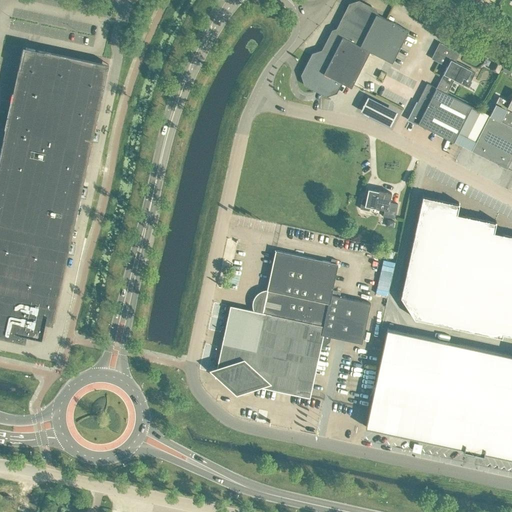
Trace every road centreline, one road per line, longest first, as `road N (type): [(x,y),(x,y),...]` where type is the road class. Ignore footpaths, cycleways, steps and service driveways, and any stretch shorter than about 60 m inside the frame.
road 1 (residential): [(121,0),(116,63),(58,330),(36,351),(0,344)]
road 2 (unclassified): [(511,484),(244,426),(195,387),(191,361)]
road 3 (unclassified): [(253,100),(191,361)]
road 4 (residential): [(286,107),(372,128),(511,199)]
road 5 (tertiary): [(120,379),(164,140)]
road 6 (tertiary): [(164,140),(100,374)]
road 7 (unclassified): [(0,466),(219,511)]
road 8 (tertiary): [(164,140),(197,51),(231,0)]
road 9 (secondary): [(217,474),(345,511)]
